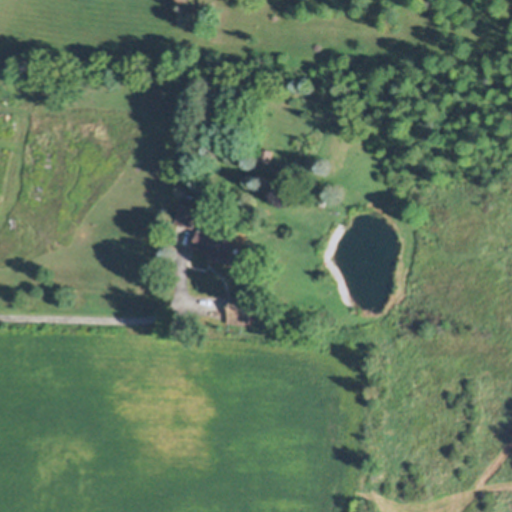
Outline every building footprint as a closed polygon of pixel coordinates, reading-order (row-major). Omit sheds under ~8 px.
[(272,162),(263,160),(265,148),(275,150),(272,162)] [(202,208),(196,227),(179,222),(185,203),(202,208)] [(239,230),(229,262),(195,251),(202,229),(225,237),(228,227),(239,230)] [(345,254),(345,262),(341,262),(341,260),(323,261),(322,258),(340,257),(341,257),(341,254),(345,254)] [(229,323),(232,297),(254,300),(251,326),(229,323)]
